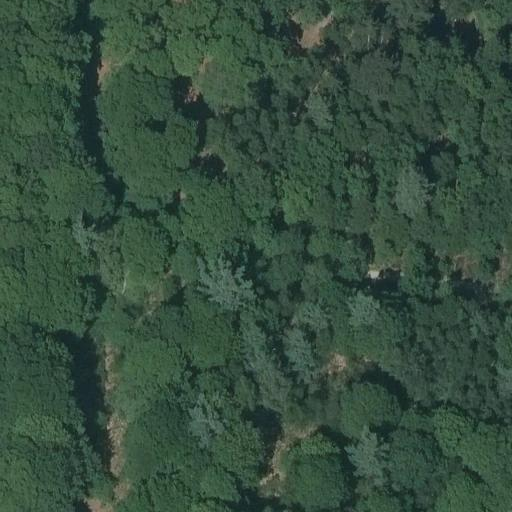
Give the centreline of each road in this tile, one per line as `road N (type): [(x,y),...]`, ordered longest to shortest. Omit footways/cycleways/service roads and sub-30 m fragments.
road 1 (unknown): [(201,511),(208,418),(201,309),(183,225),(180,89),(188,0)]
road 2 (track): [(511,289),(188,249),(57,244)]
road 3 (track): [(57,244),(51,511)]
road 4 (track): [(22,0),(57,244)]
road 5 (track): [(335,0),(182,173)]
